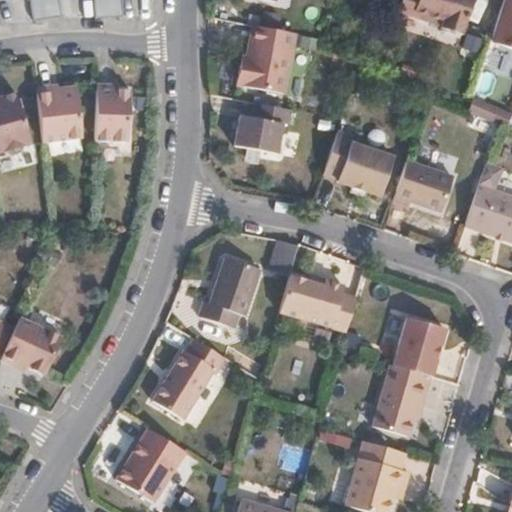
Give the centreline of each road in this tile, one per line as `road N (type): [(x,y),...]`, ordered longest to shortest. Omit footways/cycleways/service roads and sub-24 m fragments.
road 1 (residential): [(176,205),(310,227),(476,285),(493,309),(496,343),(448,511)]
road 2 (residential): [(176,205),(143,319),(65,445)]
road 3 (residential): [(180,45),(0,48)]
road 4 (residential): [(180,45),(176,205)]
